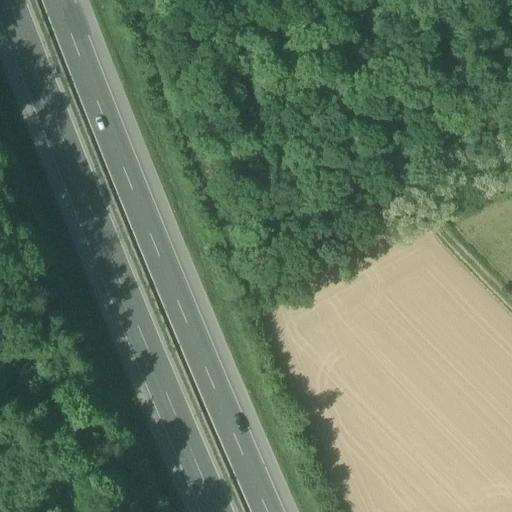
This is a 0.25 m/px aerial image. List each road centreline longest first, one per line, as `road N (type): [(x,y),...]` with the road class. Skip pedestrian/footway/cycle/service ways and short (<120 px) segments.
road 1 (motorway): [(266,511),(56,0)]
road 2 (motorway): [(8,0),(216,511)]
road 3 (track): [(372,0),(426,221),(511,308)]
